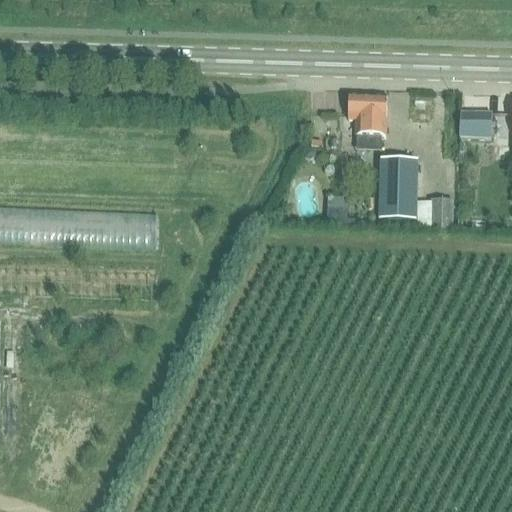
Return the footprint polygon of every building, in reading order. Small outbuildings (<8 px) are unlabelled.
[(386,141),(387,102),(349,100),(349,123),(357,124),(357,140),(386,141)] [(492,142),(492,117),(461,116),(461,141),(492,142)] [(305,152),(304,161),(310,162),(314,158),(315,153),(305,152)] [(418,169),(419,184),(430,184),(430,169),(418,169)] [(407,219),(409,177),(386,176),(385,218),(407,219)] [(430,205),(429,236),(451,236),(452,205),(430,205)] [(0,237),(149,243),(150,214),(0,208),(0,237)] [(326,214),(325,232),(345,232),(346,215),(326,214)]
